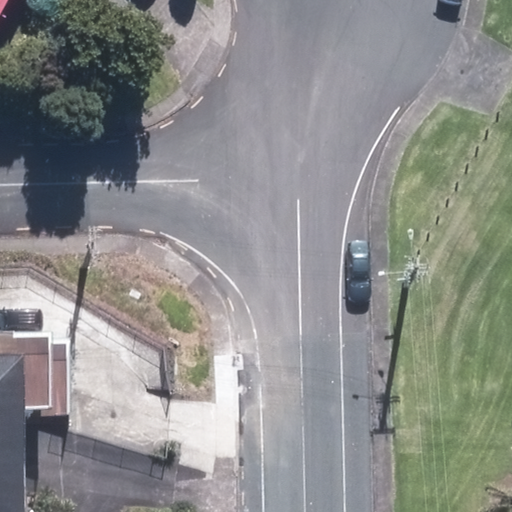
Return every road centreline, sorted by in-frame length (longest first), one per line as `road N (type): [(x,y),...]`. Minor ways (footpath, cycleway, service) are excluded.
road 1 (residential): [(299,187),(304,511)]
road 2 (residential): [(0,186),(299,187)]
road 3 (residential): [(338,0),(299,187)]
